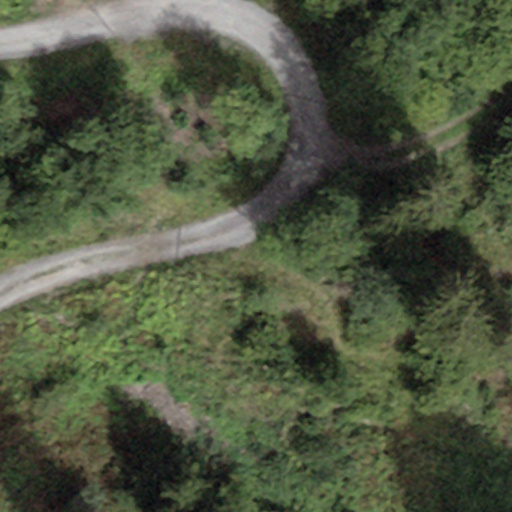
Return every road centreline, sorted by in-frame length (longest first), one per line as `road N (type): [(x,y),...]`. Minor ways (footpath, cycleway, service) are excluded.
road 1 (track): [(0,291),(20,277),(235,228),(277,210),(298,187),(313,137),(285,52),(226,17),(142,15),(0,43)]
road 2 (track): [(309,164),(436,141),(511,92)]
